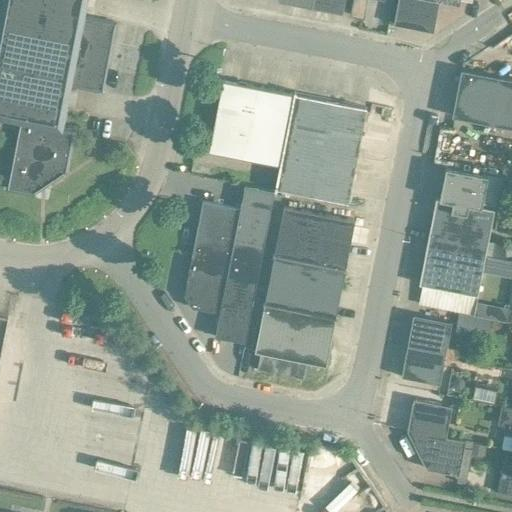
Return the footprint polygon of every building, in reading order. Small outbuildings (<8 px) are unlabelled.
[(0,0),(0,117),(19,121),(5,189),(32,194),(65,172),(70,146),(73,130),(61,128),(70,85),(101,91),(105,71),(115,22),(83,16),(86,0),(0,0)] [(312,0),(311,7),(342,13),(344,0),(312,0)] [(352,0),(349,15),(362,18),(365,0),(352,0)] [(432,32),(438,1),(458,5),(458,0),(397,0),(392,24),(432,32)] [(451,116),(511,128),(511,78),(460,69),(451,116)] [(293,93),(246,84),(222,79),(208,151),(278,165),(279,165),(293,93)] [(278,165),(274,188),(346,202),(365,107),(293,93),(279,165),(278,165)] [(445,166),(438,198),(435,198),(426,245),(484,256),(494,209),(480,206),(481,203),(498,206),(503,178),(445,166)] [(259,266),(274,190),(274,189),(272,189),(272,190),(243,185),(239,208),(201,201),(191,253),(259,266)] [(283,206),(274,249),(273,254),(344,268),(354,220),(283,206)] [(418,284),(477,295),(484,256),(426,245),(418,284)] [(259,266),(191,253),(183,296),(191,308),(218,313),(214,337),(244,342),(259,266)] [(263,303),(335,317),(344,268),(273,254),(263,303)] [(256,369),(273,373),(306,379),(309,361),(325,365),(330,340),(335,317),(263,303),(254,351),(259,352),(256,369)] [(406,345),(445,353),(451,321),(412,314),(406,345)] [(445,353),(406,345),(400,377),(439,384),(445,353)] [(445,437),(445,436),(451,406),(412,398),(406,429),(445,437)] [(501,434),(511,436),(511,407),(496,405),(492,424),(503,426),(501,434)] [(445,437),(406,429),(406,430),(425,469),(458,475),(465,440),(445,436),(445,437)] [(486,447),(474,444),(472,454),(484,457),(486,447)] [(511,465),(502,463),(497,492),(511,495),(511,465)]
